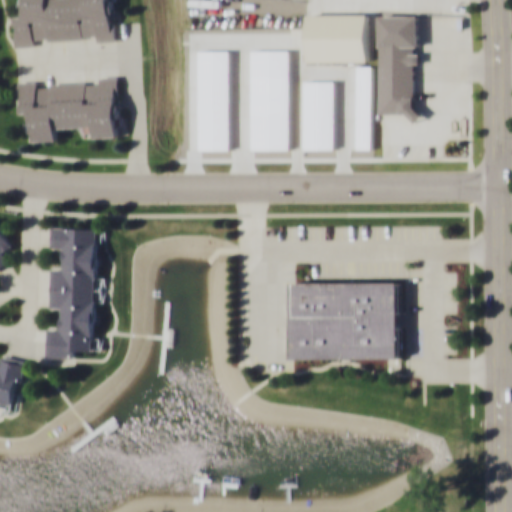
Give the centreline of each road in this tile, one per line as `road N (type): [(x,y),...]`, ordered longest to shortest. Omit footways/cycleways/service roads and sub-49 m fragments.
road 1 (tertiary): [(495,0),(501,511)]
road 2 (residential): [(499,184),(148,187),(0,176)]
